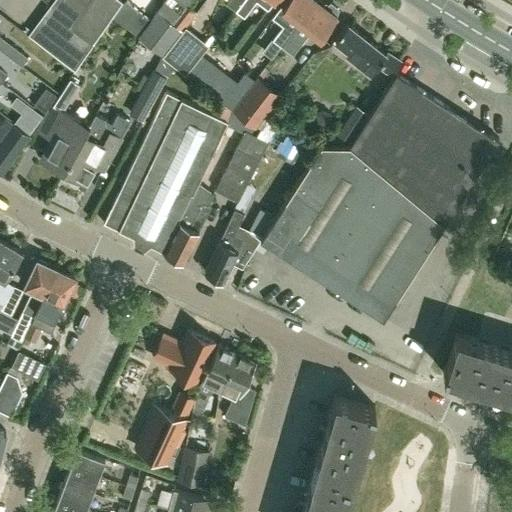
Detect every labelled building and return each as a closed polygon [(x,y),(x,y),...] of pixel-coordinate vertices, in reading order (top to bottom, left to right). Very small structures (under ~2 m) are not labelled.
[(80,0),(86,5),(49,54),(72,72),(122,1),(120,0),(80,0)] [(150,18),(126,0),(125,0),(112,17),(137,35),(150,18)] [(139,33),(162,51),(197,6),(193,3),(195,0),(164,0),(159,8),(139,33)] [(236,9),(242,0),(226,0),(226,2),(236,9)] [(242,0),(236,9),(244,15),(255,0),(258,0),(268,7),(273,0),(242,0)] [(272,38),(281,45),(280,45),(281,45),(315,0),(284,0),(281,4),(271,16),(282,25),(272,38)] [(326,6),(318,0),(315,0),(281,45),(293,54),(312,28),(321,35),(336,14),(334,13),(335,11),(328,5),(326,6)] [(392,72),(400,59),(386,50),(385,52),(346,22),(333,39),(346,50),(343,53),(370,74),(378,64),(392,72)] [(162,56),(185,74),(209,43),(185,26),(162,56)] [(0,49),(21,65),(27,56),(0,35),(0,49)] [(209,92),(224,72),(205,57),(190,78),(209,92)] [(166,77),(165,76),(152,68),(128,113),(142,121),(166,77)] [(280,204),(259,237),(382,317),(443,222),(489,151),(498,137),(396,71),(349,144),(320,142),(280,204)] [(224,72),(209,92),(232,110),(247,90),(224,72)] [(258,76),(247,90),(232,110),(255,128),(281,94),(258,76)] [(37,128),(52,136),(40,157),(64,170),(96,114),(95,114),(90,123),(64,108),(80,84),(70,77),(37,128)] [(44,112),(56,95),(45,87),(33,104),(44,112)] [(206,205),(212,195),(197,182),(227,120),(166,90),(103,222),(164,251),(167,252),(166,254),(174,259),(176,256),(183,259),(209,207),(206,205)] [(27,103),(21,111),(36,122),(42,114),(27,103)] [(111,123),(96,114),(64,170),(85,182),(99,156),(107,160),(120,135),(129,119),(117,112),(111,123)] [(0,172),(1,174),(30,134),(13,122),(0,139),(0,172)] [(241,191),(268,141),(245,129),(214,188),(237,200),(241,191)] [(290,131),(277,155),(293,164),(307,140),(290,131)] [(245,208),(251,196),(241,191),(237,200),(235,203),(245,208)] [(250,230),(259,237),(280,204),(270,199),(250,230)] [(243,212),(242,211),(234,207),(204,269),(212,273),(212,277),(218,279),(221,277),(224,279),(244,237),(234,232),(243,212)] [(0,237),(0,276),(3,278),(20,250),(0,237)] [(20,340),(23,336),(29,320),(30,320),(55,267),(36,258),(24,284),(32,288),(22,309),(10,335),(20,340)] [(257,260),(248,288),(266,295),(276,266),(257,260)] [(61,301),(66,292),(73,275),(55,267),(30,320),(40,325),(53,298),(61,301)] [(10,315),(14,306),(23,289),(15,284),(3,305),(1,311),(10,315)] [(283,307),(292,290),(283,286),(275,303),(283,307)] [(41,326),(40,325),(30,320),(29,320),(23,336),(34,341),(41,326)] [(196,378),(207,353),(212,340),(186,329),(181,340),(165,333),(156,352),(178,361),(175,368),(196,378)] [(487,385),(511,392),(511,349),(455,332),(444,365),(443,364),(441,371),(477,382),(475,386),(486,389),(487,385)] [(213,384),(215,385),(220,387),(235,351),(217,343),(196,392),(198,393),(191,405),(202,410),(213,384)] [(254,360),(235,351),(220,387),(233,392),(223,414),(244,424),(255,388),(244,383),(254,360)] [(6,370),(0,382),(0,410),(10,415),(21,391),(16,375),(6,370)] [(179,389),(171,405),(187,413),(195,397),(179,389)] [(312,470),(352,482),(374,405),(368,403),(367,404),(334,395),(312,470)] [(153,402),(132,447),(167,464),(189,419),(172,411),(153,402)] [(69,463),(97,474),(104,457),(75,446),(69,463)] [(201,482),(208,450),(185,446),(178,478),(201,482)] [(97,474),(69,463),(62,480),(91,491),(97,474)] [(312,470),(300,511),(343,511),(352,482),(312,470)] [(124,484),(132,487),(135,476),(127,474),(124,484)] [(91,491),(62,480),(56,497),(84,508),(91,491)] [(132,487),(124,484),(120,495),(128,498),(132,487)] [(137,499),(146,501),(149,490),(140,487),(137,499)] [(167,507),(185,511),(212,511),(215,500),(172,488),(167,507)] [(82,511),(84,508),(56,497),(50,511),(82,511)] [(134,510),(140,511),(142,511),(146,501),(137,499),(134,510)]
